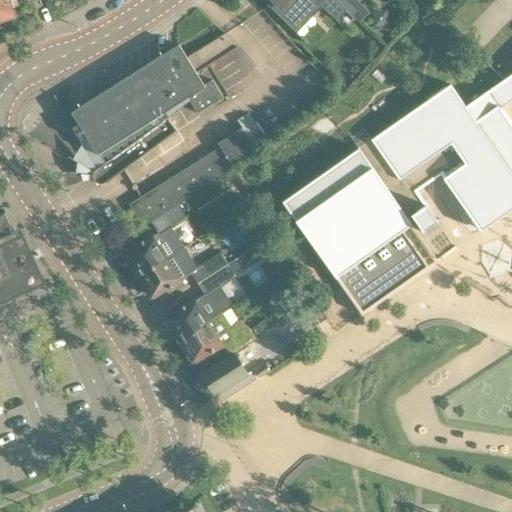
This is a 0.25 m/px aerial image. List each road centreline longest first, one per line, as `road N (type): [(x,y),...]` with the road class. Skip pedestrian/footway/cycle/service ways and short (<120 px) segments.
road 1 (tertiary): [(73,511),(158,475),(172,460),(177,430),(0,143)]
road 2 (tertiary): [(0,94),(161,0)]
